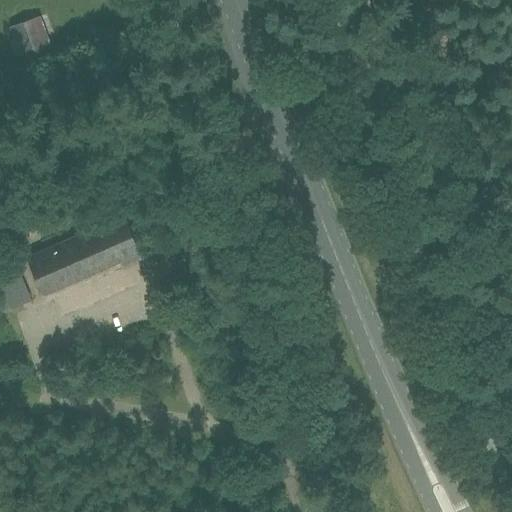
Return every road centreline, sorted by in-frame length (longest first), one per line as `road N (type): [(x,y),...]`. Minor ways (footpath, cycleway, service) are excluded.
road 1 (secondary): [(448,511),(341,275),(236,0)]
road 2 (track): [(511,219),(502,218),(455,152),(401,0)]
